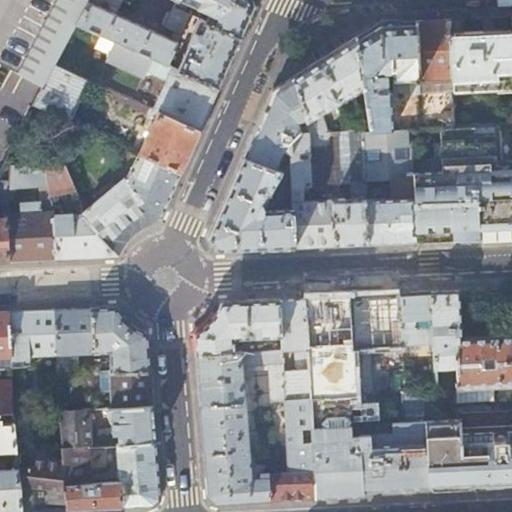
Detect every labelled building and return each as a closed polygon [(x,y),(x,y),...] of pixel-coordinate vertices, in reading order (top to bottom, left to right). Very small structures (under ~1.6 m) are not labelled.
[(0,0),(0,95),(31,112),(34,104),(55,64),(78,22),(89,0),(0,0)] [(117,14),(89,0),(78,22),(111,37),(148,55),(167,63),(177,42),(172,39),(117,14)] [(117,14),(124,0),(89,0),(117,14)] [(177,0),(174,6),(185,12),(190,3),(210,12),(207,21),(242,37),(250,19),(256,4),(254,0),(177,0)] [(185,12),(174,6),(171,13),(168,11),(163,22),(166,24),(165,26),(175,30),(181,33),(190,14),(185,12)] [(235,53),(242,37),(207,21),(200,18),(177,68),(219,87),(235,53)] [(429,20),(416,21),(422,127),(441,126),(456,125),(454,90),(451,35),(450,19),(440,19),(429,20)] [(361,34),(357,37),(364,84),(371,129),(411,127),(422,127),(416,21),(408,21),(380,22),(361,34)] [(203,124),(219,87),(177,68),(167,63),(148,55),(139,75),(102,58),(111,37),(78,22),(55,64),(88,78),(123,94),(200,129),(203,124)] [(177,42),(181,33),(175,30),(172,39),(177,42)] [(458,35),(451,35),(454,90),(511,87),(511,31),(488,33),(458,35)] [(314,64),(293,77),(301,99),(308,120),(321,112),(335,103),(339,109),(343,106),(339,100),(364,84),(357,37),(316,62),(314,64)] [(88,78),(55,64),(34,104),(68,120),(88,78)] [(312,131),(308,120),(301,99),(293,77),(273,89),(262,115),(257,126),(250,142),(244,157),(275,168),(283,148),(291,151),(290,132),(312,131)] [(191,150),(200,129),(123,94),(120,101),(155,117),(139,153),(182,172),(191,150)] [(0,95),(0,168),(4,161),(31,112),(0,95)] [(90,130),(68,120),(34,104),(31,112),(4,161),(12,165),(64,161),(82,149),(90,130)] [(327,131),(321,112),(308,120),(312,131),(327,131)] [(442,170),(413,171),(413,175),(416,241),(457,239),(473,238),(511,236),(511,162),(503,162),(501,123),(456,125),(441,126),(442,170)] [(413,171),(411,127),(371,129),(363,129),(366,177),(377,177),(393,176),(413,175),(413,171)] [(363,129),(330,131),(331,147),(332,163),(332,183),(352,183),(353,199),(345,199),(345,197),(333,198),(334,244),(340,244),(369,243),(366,177),(363,129)] [(330,131),(327,131),(312,131),(290,132),(291,151),(291,165),(292,173),(292,183),(293,202),(303,201),(302,191),(309,190),(309,185),(312,185),(310,148),(331,147),(330,131)] [(174,189),(182,172),(139,153),(129,148),(126,155),(136,160),(127,179),(161,219),(174,189)] [(283,170),(275,168),(244,157),(226,198),(209,236),(218,250),(253,248),(264,248),(283,247),(295,246),(293,208),(266,209),(267,208),(267,207),(266,206),(266,205),(265,204),(264,204),(279,177),(292,183),(292,173),(283,170)] [(64,161),(12,165),(11,180),(7,214),(10,261),(118,255),(81,214),(85,214),(83,208),(64,161)] [(333,198),(332,183),(332,163),(320,164),(321,174),(323,174),(323,190),(326,190),(326,200),(303,201),(293,202),(293,208),(295,246),(301,246),(334,244),(333,198)] [(291,165),(283,170),(292,173),(291,165)] [(413,175),(393,176),(393,197),(386,198),(385,190),(378,190),(377,177),(366,177),(369,243),(391,242),(416,241),(413,175)] [(87,205),(83,208),(85,214),(81,214),(118,255),(121,249),(125,243),(128,239),(134,233),(142,227),(149,224),(155,221),(160,220),(161,219),(127,179),(91,209),(87,205)] [(0,261),(10,261),(7,214),(11,180),(1,180),(0,190),(0,261)] [(459,290),(431,291),(433,342),(435,367),(457,367),(455,337),(461,337),(459,290)] [(407,292),(400,293),(403,344),(403,352),(407,351),(407,343),(433,342),(431,291),(407,292)] [(376,294),(352,295),(355,349),(357,393),(404,391),(405,391),(404,363),(398,363),(399,370),(368,371),(366,345),(403,344),(400,293),(376,294)] [(329,296),(305,297),(308,348),(309,369),(311,399),(313,434),(359,432),(359,422),(357,393),(321,394),(319,358),(330,357),(335,354),(335,349),(355,349),(352,295),(329,296)] [(284,298),(280,298),(282,338),(283,348),(283,349),(297,349),(308,348),(305,297),(284,298)] [(240,339),(282,338),(280,298),(239,300),(221,301),(218,309),(213,317),(206,325),(200,330),(195,334),(197,354),(198,354),(198,355),(241,351),(242,351),(240,339)] [(91,307),(93,352),(110,351),(111,368),(112,390),(113,407),(153,405),(147,333),(141,330),(135,327),(130,324),(126,320),(122,316),(119,311),(116,306),(91,307)] [(91,307),(56,309),(58,353),(78,352),(93,352),(91,307)] [(56,309),(10,311),(12,366),(31,365),(30,355),(52,354),(53,368),(59,368),(58,353),(56,309)] [(10,311),(0,311),(0,367),(12,367),(12,366),(10,311)] [(511,334),(461,337),(455,337),(457,367),(458,388),(495,387),(511,385),(511,334)] [(284,370),(283,349),(283,348),(242,351),(241,351),(243,376),(250,375),(249,369),(269,368),(271,401),(285,401),(286,400),(284,370)] [(309,369),(308,348),(297,349),(298,370),(309,369)] [(243,376),(241,351),(198,355),(205,448),(207,469),(209,495),(217,502),(271,499),(270,479),(267,478),(252,479),(251,470),(258,470),(257,461),(250,461),(243,376)] [(78,352),(58,353),(59,368),(59,373),(79,372),(78,352)] [(112,390),(111,368),(101,369),(102,390),(112,390)] [(311,399),(309,369),(298,370),(284,370),(286,400),(311,399)] [(0,413),(14,413),(13,381),(0,381),(0,413)] [(495,387),(458,388),(457,388),(457,402),(496,399),(495,387)] [(384,489),(428,487),(426,419),(425,390),(405,391),(404,391),(405,421),(359,422),(359,432),(362,490),(384,489)] [(313,434),(311,399),(286,400),(285,401),(289,473),(271,474),(267,478),(270,479),(271,499),(279,499),(317,497),(313,434)] [(153,405),(113,407),(109,407),(109,417),(112,422),(113,434),(104,434),(104,435),(92,436),(93,445),(117,443),(156,440),(153,405)] [(61,416),(63,447),(88,445),(93,445),(92,436),(90,408),(90,407),(60,409),(61,416)] [(0,416),(0,450),(18,450),(15,422),(0,423),(0,416)] [(511,482),(511,429),(509,430),(509,435),(495,435),(495,431),(463,432),(463,417),(426,419),(428,487),(442,486),(511,482)] [(359,432),(313,434),(317,497),(363,495),(362,490),(359,432)] [(156,440),(117,443),(120,481),(122,481),(123,507),(153,505),(160,498),(156,440)] [(88,445),(63,447),(64,461),(67,485),(106,482),(106,477),(98,477),(90,472),(88,445)] [(32,472),(20,471),(22,486),(67,490),(67,485),(64,461),(31,458),(32,472)] [(20,468),(0,469),(0,511),(22,511),(22,486),(20,471),(20,468)] [(120,481),(106,482),(67,485),(67,490),(68,509),(123,507),(122,481),(120,481)] [(67,490),(22,486),(22,511),(46,510),(68,509),(67,490)]
